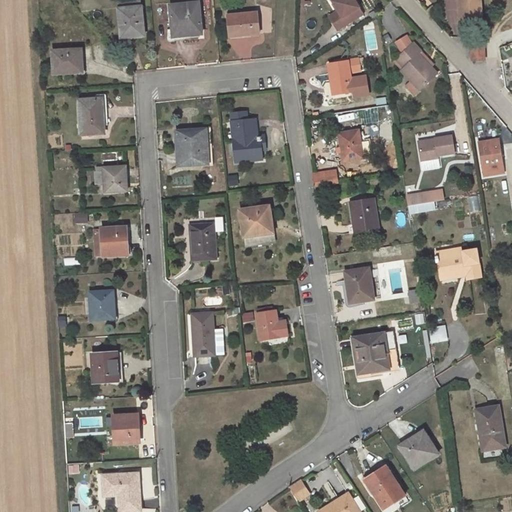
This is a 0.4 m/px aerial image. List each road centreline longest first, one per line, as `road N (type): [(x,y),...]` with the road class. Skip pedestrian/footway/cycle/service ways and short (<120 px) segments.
road 1 (residential): [(341,433),(284,67),(143,79),(171,511)]
road 2 (residential): [(231,511),(341,433)]
road 3 (residential): [(486,91),(402,0)]
